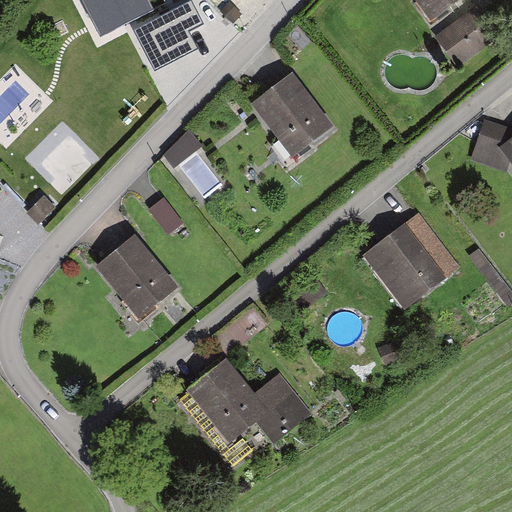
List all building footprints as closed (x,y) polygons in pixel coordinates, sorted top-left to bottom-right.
[(142,0),(84,0),(65,20),(95,49),(109,36),(145,73),(180,36),(142,0)] [(411,0),(432,29),(466,0),(411,0)] [(478,7),(437,39),(460,70),(501,39),(478,7)] [(335,131),(293,77),(251,109),(293,163),(335,131)] [(511,130),(485,122),(471,163),(507,175),(510,166),(511,169),(511,130)] [(191,132),(164,158),(173,167),(200,141),(191,132)] [(56,210),(44,198),(27,216),(39,228),(56,210)] [(185,226),(164,200),(150,212),(169,238),(185,226)] [(419,216),(363,261),(405,315),(463,270),(419,216)] [(179,292),(135,238),(96,271),(140,325),(179,292)] [(509,303),(511,300),(511,287),(481,247),(471,255),(509,303)] [(328,294),(318,281),(288,303),(300,317),(328,294)] [(255,305),(214,337),(230,357),(270,325),(255,305)] [(380,353),(386,368),(407,361),(403,344),(380,353)] [(227,363),(179,402),(233,469),(253,454),(243,440),(259,428),(274,448),(313,419),(279,376),(255,397),(227,363)]
